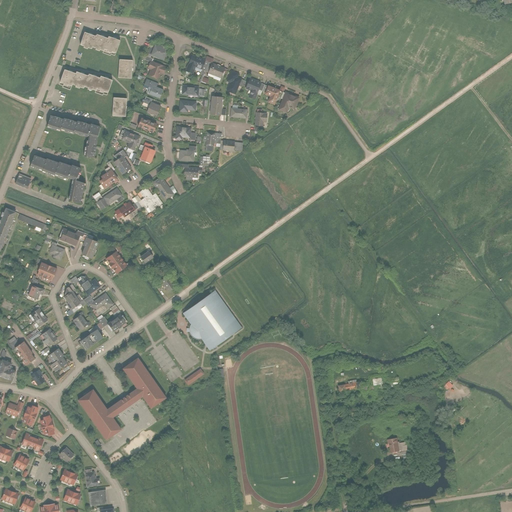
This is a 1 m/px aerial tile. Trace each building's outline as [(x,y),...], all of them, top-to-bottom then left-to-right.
[(117,54),(121,41),(114,39),(110,37),(109,39),(102,37),(97,35),(97,37),(91,35),(86,33),(81,46),(85,47),(85,49),(89,50),(89,49),(93,50),(94,48),(97,49),(96,51),(100,52),(101,51),(105,52),(105,50),(109,52),(109,53),(112,54),(113,53),(117,54)] [(162,60),(165,50),(152,45),(148,55),(162,60)] [(193,56),(187,70),(193,73),(195,69),(201,71),(205,61),(193,56)] [(132,78),(133,60),(118,60),(117,77),(132,78)] [(158,80),(163,66),(149,61),(146,69),(149,70),(147,75),(158,80)] [(210,63),(206,72),(222,78),(225,69),(210,63)] [(230,71),(226,80),(229,81),(229,82),(230,83),(226,89),(234,92),(237,84),(241,86),(243,80),(235,77),(236,73),(230,71)] [(107,95),(112,81),(105,78),(98,76),(98,78),(92,76),(86,74),(85,77),(80,75),(75,73),(74,76),(68,74),(63,72),(60,83),(63,84),(62,86),(72,90),(74,86),(101,96),(102,93),(107,95)] [(156,87),(157,84),(145,79),(142,85),(148,88),(145,94),(159,100),(164,90),(156,87)] [(247,79),(243,89),(249,91),(246,99),(253,102),(258,90),(260,84),(247,79)] [(181,85),(180,94),(197,96),(198,87),(181,85)] [(265,85),(262,95),(268,97),(265,103),(272,105),(278,90),(265,85)] [(283,92),(276,110),(285,114),(287,108),(293,110),(298,98),(283,92)] [(211,97),(210,114),(221,115),(221,109),(222,98),(211,97)] [(125,117),(126,99),(111,98),(109,116),(125,117)] [(179,101),(178,112),(186,113),(187,110),(194,111),(195,102),(179,101)] [(157,117),(161,107),(150,102),(146,113),(157,117)] [(230,108),(229,117),(245,119),(246,109),(230,108)] [(255,113),(254,126),(262,126),(262,123),(265,123),(266,113),(255,113)] [(49,115),(46,126),(57,130),(58,128),(71,132),(71,130),(85,135),(85,134),(89,134),(88,148),(86,148),(85,157),(94,158),(95,148),(96,148),(96,143),(96,139),(95,137),(98,132),(99,132),(100,129),(99,129),(99,128),(95,126),(90,125),(90,126),(83,124),(77,122),(76,123),(73,122),(74,122),(68,120),(62,118),(61,119),(55,117),(49,115)] [(157,124),(139,118),(136,127),(154,133),(157,124)] [(175,125),(174,139),(182,140),(182,137),(188,138),(189,138),(190,133),(190,126),(175,125)] [(124,132),(121,140),(129,143),(127,149),(133,151),(139,137),(124,132)] [(204,141),(204,146),(212,147),(212,143),(219,144),(220,134),(205,132),(205,137),(202,137),(201,141),(204,141)] [(222,150),(234,152),(234,151),(235,142),(223,141),(222,150)] [(235,142),(234,151),(242,152),(243,143),(235,142)] [(137,159),(148,163),(153,151),(149,150),(142,147),(137,159)] [(116,160),(112,163),(121,176),(130,170),(123,159),(127,157),(123,151),(114,157),(116,160)] [(179,151),(178,161),(193,162),(193,153),(193,152),(185,151),(179,151)] [(39,158),(33,155),(29,165),(38,169),(50,173),(51,172),(63,177),(64,175),(72,178),(67,201),(81,203),(82,199),(79,198),(81,192),(82,187),(84,187),(85,184),(74,181),(78,172),(77,171),(79,169),(75,167),(70,165),(69,166),(64,164),(57,162),(56,163),(51,161),(45,159),(44,160),(39,158)] [(199,158),(199,166),(201,166),(201,165),(207,165),(208,157),(205,157),(205,159),(199,158)] [(187,165),(180,164),(179,169),(182,169),(182,177),(185,177),(184,180),(191,180),(191,177),(196,178),(196,171),(200,171),(201,168),(187,167),(187,165)] [(100,179),(98,181),(103,189),(117,180),(111,172),(110,170),(99,177),(100,179)] [(27,189),(31,180),(17,174),(14,183),(27,189)] [(161,177),(151,184),(164,202),(173,195),(173,194),(176,192),(172,186),(169,188),(161,177)] [(101,198),(95,202),(100,209),(115,199),(120,196),(115,189),(101,198)] [(137,203),(134,205),(136,210),(139,214),(143,211),(144,212),(145,211),(148,215),(154,210),(153,208),(156,205),(158,208),(162,205),(154,195),(151,197),(146,189),(139,193),(143,199),(140,201),(137,197),(134,199),(137,203)] [(91,196),(95,202),(101,198),(98,192),(91,196)] [(123,207),(114,213),(118,219),(122,216),(124,219),(134,211),(131,207),(129,203),(126,205),(125,204),(122,206),(123,207)] [(0,251),(1,252),(17,213),(7,209),(4,214),(3,213),(1,217),(3,218),(2,219),(1,221),(0,221),(0,220),(0,251)] [(45,224),(21,214),(19,219),(43,229),(45,224)] [(60,239),(75,245),(79,235),(63,229),(60,239)] [(79,256),(90,260),(97,243),(84,238),(80,247),(83,248),(79,256)] [(142,244),(147,252),(151,250),(145,242),(142,244)] [(52,258),(61,261),(65,250),(51,246),(48,254),(53,256),(52,258)] [(129,265),(118,251),(106,259),(117,274),(129,265)] [(147,251),(137,258),(142,264),(151,257),(147,252),(147,251)] [(35,277),(51,283),(56,270),(40,264),(35,277)] [(87,297),(100,288),(94,280),(89,284),(85,277),(77,282),(87,297)] [(161,282),(168,292),(172,289),(168,284),(170,282),(168,279),(166,281),(165,279),(161,282)] [(42,295),(44,290),(30,285),(26,295),(37,299),(39,294),(42,295)] [(71,311),(81,304),(72,291),(63,297),(68,303),(67,304),(71,311)] [(213,291),(181,315),(190,328),(189,334),(191,339),(196,342),(201,344),(206,350),(208,353),(233,334),(240,329),(213,291)] [(113,305),(105,294),(89,305),(94,312),(103,306),(106,310),(113,305)] [(49,320),(40,308),(30,315),(38,327),(49,320)] [(88,324),(81,315),(73,321),(80,330),(88,324)] [(126,323),(119,315),(106,324),(112,333),(126,323)] [(58,338),(51,328),(42,335),(49,345),(58,338)] [(30,341),(42,334),(39,329),(27,336),(30,341)] [(88,336),(94,345),(103,339),(97,330),(88,336)] [(78,342),(84,351),(94,345),(88,336),(78,342)] [(10,341),(9,339),(6,341),(9,345),(16,339),(15,337),(10,341)] [(27,366),(37,359),(25,341),(14,349),(27,366)] [(65,355),(60,348),(49,356),(54,363),(64,356),(65,355)] [(57,373),(70,364),(64,356),(54,363),(51,365),(57,373)] [(3,359),(0,366),(0,376),(13,381),(17,371),(11,368),(13,363),(3,359)] [(94,390),(79,401),(107,441),(122,431),(114,419),(143,398),(151,410),(166,400),(138,359),(123,369),(138,390),(124,399),(108,410),(94,390)] [(40,370),(31,376),(38,386),(46,381),(41,375),(43,374),(40,370)] [(200,373),(185,383),(188,387),(203,377),(200,373)] [(445,386),(448,390),(450,388),(451,389),(455,385),(450,381),(445,386)] [(339,388),(340,394),(363,390),(362,384),(339,388)] [(6,411),(17,415),(20,406),(9,402),(6,411)] [(28,405),(27,409),(39,414),(41,408),(30,404),(30,406),(28,405)] [(27,409),(24,416),(37,420),(39,414),(27,409)] [(41,424),(54,421),(53,419),(52,419),(51,415),(42,417),(42,419),(40,420),(41,424)] [(37,420),(24,416),(23,420),(26,421),(25,423),(35,427),(37,420)] [(41,424),(43,431),(54,428),(56,427),(54,421),(41,424)] [(17,430),(10,428),(7,437),(14,439),(17,430)] [(55,434),(54,428),(43,431),(44,434),(46,434),(47,436),(55,434)] [(26,433),(22,443),(32,447),(36,437),(26,433)] [(36,437),(32,447),(40,451),(44,441),(36,437)] [(400,440),(388,441),(390,457),(410,454),(409,445),(401,446),(400,440)] [(13,451),(0,445),(0,458),(9,462),(13,451)] [(69,462),(75,455),(67,447),(60,453),(69,462)] [(30,460),(20,454),(13,464),(24,470),(30,460)] [(73,485),(77,473),(64,468),(60,480),(73,485)] [(99,478),(95,478),(94,472),(85,473),(87,487),(100,485),(99,478)] [(18,494),(6,489),(1,500),(14,505),(18,494)] [(77,505),(81,494),(68,489),(66,492),(63,500),(77,505)] [(105,490),(88,492),(89,505),(107,503),(105,490)] [(25,497),(20,508),(27,511),(30,511),(36,502),(25,497)]
